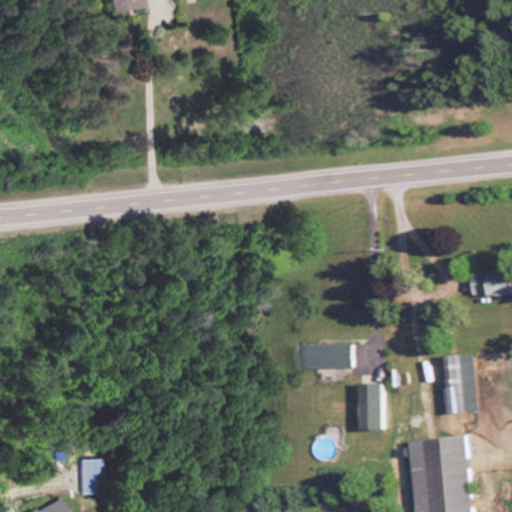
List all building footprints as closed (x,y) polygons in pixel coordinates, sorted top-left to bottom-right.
[(137,0),(99,0),(101,12),(138,6),(137,0)] [(470,292),(509,292),(509,271),(470,271),(470,292)] [(352,367),(352,342),(294,342),(294,367),(352,367)] [(443,411),(475,410),(473,352),(440,353),(443,411)] [(382,427),(382,380),(356,380),(356,427),(382,427)] [(471,511),(466,434),(409,437),(414,511),(471,511)]
